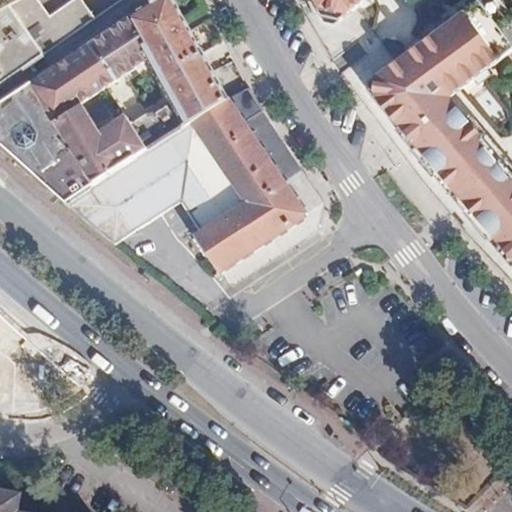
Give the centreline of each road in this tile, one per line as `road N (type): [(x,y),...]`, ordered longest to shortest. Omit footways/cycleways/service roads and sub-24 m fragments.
road 1 (primary): [(403,511),(179,352),(0,200)]
road 2 (unclassified): [(243,0),(267,53),(383,219),(511,371)]
road 3 (primary): [(125,380),(313,511)]
road 4 (primary): [(0,270),(125,380)]
road 5 (residential): [(0,437),(68,424),(125,380)]
road 6 (unknown): [(68,424),(176,511)]
